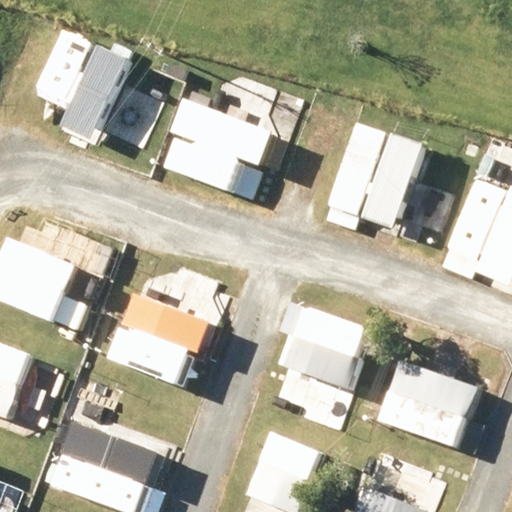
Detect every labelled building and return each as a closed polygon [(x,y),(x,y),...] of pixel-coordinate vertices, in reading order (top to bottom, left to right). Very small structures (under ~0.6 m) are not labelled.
[(126,66),(61,43),(35,113),(101,137),(126,66)] [(249,123),(191,99),(164,165),(222,189),(225,182),(234,185),(246,156),(237,152),(249,123)] [(364,221),(392,134),(357,122),(328,210),(364,221)] [(392,134),(364,221),(396,232),(425,144),(392,134)] [(510,296),(511,292),(511,191),(511,194),(477,180),(448,251),(483,265),(476,282),(510,296)] [(114,254),(25,217),(0,279),(0,281),(88,317),(114,254)] [(203,331),(145,308),(120,369),(178,393),(203,331)] [(371,334),(304,309),(279,374),(346,399),(371,334)] [(63,368),(5,344),(0,356),(0,422),(34,437),(63,368)] [(481,389),(401,360),(377,428),(457,457),(481,389)] [(310,511),(336,448),(261,419),(236,486),(303,511),(310,511)] [(139,511),(160,463),(88,433),(61,497),(97,511),(139,511)] [(0,499),(11,470),(0,466),(0,499)] [(420,511),(430,487),(378,467),(361,511),(420,511)]
